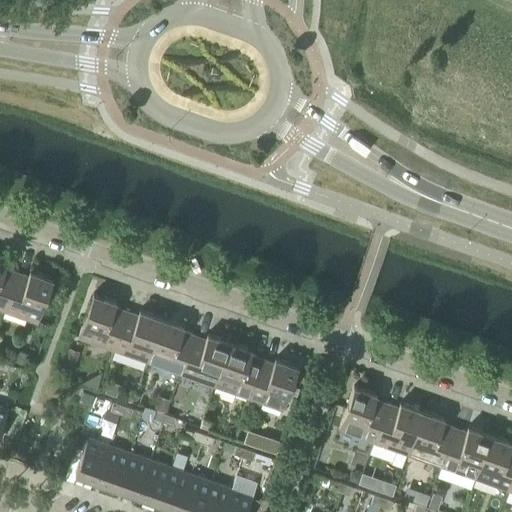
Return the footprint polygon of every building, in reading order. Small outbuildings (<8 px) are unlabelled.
[(0,309),(3,310),(17,272),(5,268),(7,263),(0,260),(0,309)] [(28,276),(17,272),(3,310),(38,322),(53,279),(30,271),(28,276)] [(113,349),(126,311),(115,307),(116,302),(93,294),(78,337),(113,349)] [(147,361),(162,318),(139,310),(138,315),(126,311),(113,349),(147,361)] [(181,373),(194,335),(182,331),(184,326),(162,318),(147,361),(181,373)] [(215,385),(230,342),(207,334),(206,339),(194,335),(181,373),(215,385)] [(248,397),(262,359),(250,355),(252,350),(230,342),(215,385),(248,397)] [(273,363),(262,359),(248,397),(283,410),(298,367),(275,358),(273,363)] [(10,365),(1,362),(0,363),(0,370),(7,373),(10,365)] [(373,442),(387,404),(375,399),(377,395),(354,386),(338,429),(373,442)] [(79,402),(90,406),(94,395),(83,391),(79,402)] [(120,413),(123,405),(113,402),(110,410),(120,413)] [(407,454),(422,411),(400,403),(398,408),(387,404),(373,442),(407,454)] [(133,409),(123,405),(120,413),(130,417),(133,409)] [(163,422),(166,414),(156,411),(153,419),(163,422)] [(441,466),(454,428),(443,424),(445,419),(422,411),(407,454),(441,466)] [(176,418),(166,414),(163,422),(173,426),(176,418)] [(211,431),(211,430),(214,424),(199,419),(197,425),(211,431)] [(475,478),(490,435),(468,427),(466,432),(454,428),(441,466),(475,478)] [(268,447),(272,437),(249,429),(246,439),(268,447)] [(202,442),(205,434),(195,431),(192,439),(202,442)] [(214,438),(205,434),(202,442),(211,446),(214,438)] [(509,490),(511,480),(511,448),(511,443),(511,442),(490,435),(475,478),(509,490)] [(96,481),(109,444),(88,437),(75,473),(96,481)] [(116,488),(129,452),(109,444),(96,481),(116,488)] [(242,457),(245,449),(236,445),(233,453),(242,457)] [(255,452),(245,449),(242,457),(252,460),(255,452)] [(137,495),(150,459),(129,452),(116,488),(137,495)] [(158,503),(170,466),(150,459),(137,495),(158,503)] [(178,510),(191,474),(170,466),(158,503),(178,510)] [(183,511),(200,511),(212,481),(191,474),(178,510),(183,511)] [(392,495),(395,485),(379,479),(376,489),(392,495)] [(340,491),(343,483),(333,480),(330,488),(340,491)] [(224,511),(232,488),(212,481),(200,511),(224,511)] [(352,487),(343,483),(340,491),(349,495),(352,487)] [(246,511),(253,496),(232,488),(224,511),(246,511)] [(371,502),(380,506),(383,498),(374,494),(371,502)] [(260,498),(255,511),(271,511),(274,503),(260,498)] [(393,501),(383,498),(380,506),(390,509),(393,501)] [(424,511),(426,507),(424,506),(416,503),(413,511),(415,511),(424,511)]
